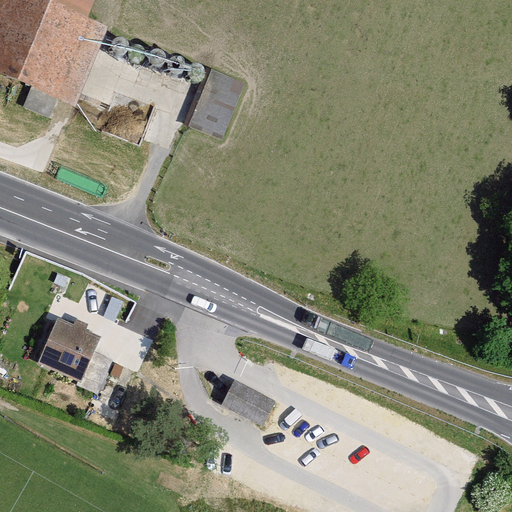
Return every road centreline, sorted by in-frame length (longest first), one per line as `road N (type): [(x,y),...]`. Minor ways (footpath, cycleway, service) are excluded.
road 1 (secondary): [(162,265),(511,414)]
road 2 (secondary): [(162,265),(0,202)]
